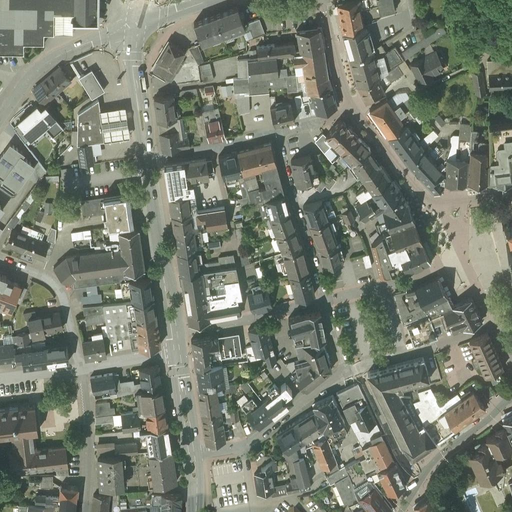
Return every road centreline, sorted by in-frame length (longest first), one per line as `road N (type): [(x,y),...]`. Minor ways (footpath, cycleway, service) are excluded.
road 1 (residential): [(353,110),(394,164),(436,200),(511,194)]
road 2 (secondary): [(146,162),(174,334)]
road 3 (residential): [(321,300),(275,133)]
road 4 (residential): [(0,118),(41,68),(139,22)]
road 5 (residential): [(321,300),(174,334)]
road 6 (residential): [(0,258),(55,285),(80,369)]
road 7 (residential): [(80,369),(84,511)]
road 8 (secondary): [(139,22),(146,162)]
road 9 (residential): [(146,162),(275,133)]
road 10 (residential): [(424,476),(401,463),(356,368)]
road 11 (residential): [(242,447),(344,375)]
